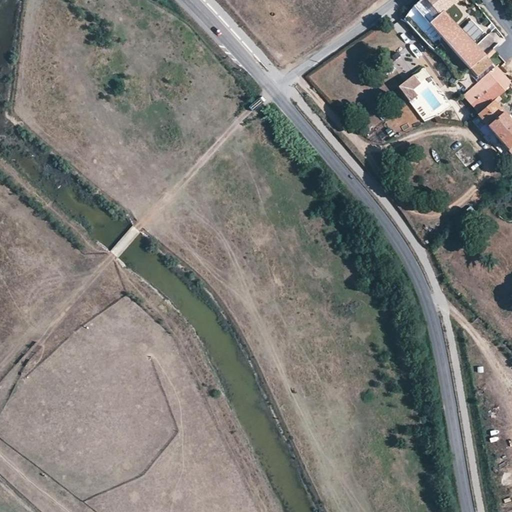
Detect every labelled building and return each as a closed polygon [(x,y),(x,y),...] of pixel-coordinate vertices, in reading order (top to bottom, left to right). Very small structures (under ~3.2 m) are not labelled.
[(445,13),(459,0),(419,0),(412,6),(429,24),(459,57),(470,70),(486,56),(485,55),(478,47),(453,21),(445,13)] [(477,40),(484,31),(469,21),(463,31),(477,40)] [(412,70),(411,58),(404,59),(403,52),(393,53),(394,72),(412,70)] [(470,70),(476,76),(491,63),(486,56),(470,70)] [(508,151),(511,147),(511,121),(494,101),(477,116),(508,151)]
